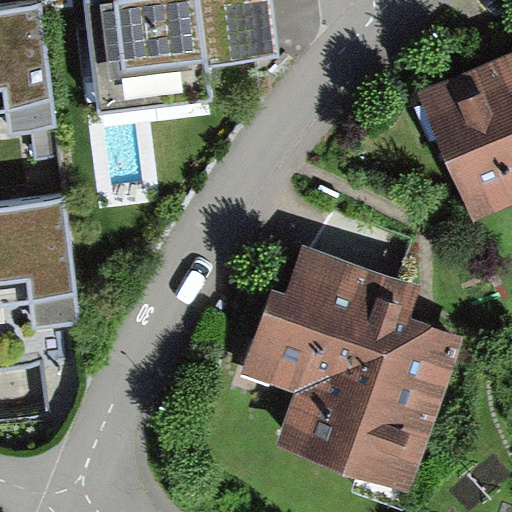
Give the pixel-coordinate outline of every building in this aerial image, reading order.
[(44,0),(19,0),(0,2),(0,96),(8,96),(10,120),(57,115),(44,0)] [(81,0),(92,97),(209,84),(206,55),(278,47),(273,0),(81,0)] [(511,37),(409,81),(461,204),(511,182),(511,37)] [(64,193),(0,200),(0,364),(46,359),(52,413),(61,412),(85,367),(64,193)] [(392,475),(444,333),(392,314),(404,283),(288,240),(240,369),(287,387),(271,431),(392,475)]
